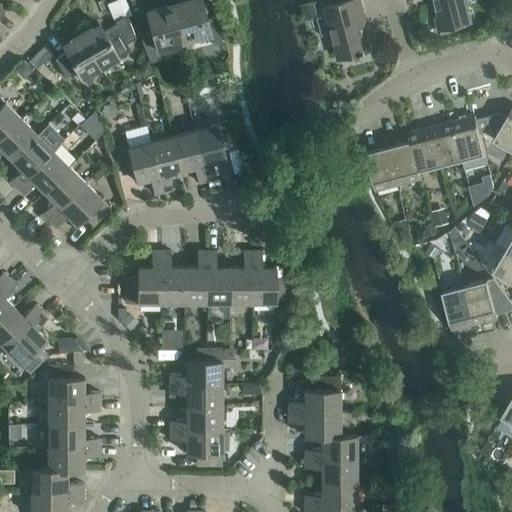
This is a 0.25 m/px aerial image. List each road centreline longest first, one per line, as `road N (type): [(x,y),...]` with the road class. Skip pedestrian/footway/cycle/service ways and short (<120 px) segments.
road 1 (residential): [(60,282),(136,219),(281,208)]
road 2 (residential): [(134,474),(136,393),(89,308),(60,282)]
road 3 (residential): [(267,489),(169,486),(134,474)]
